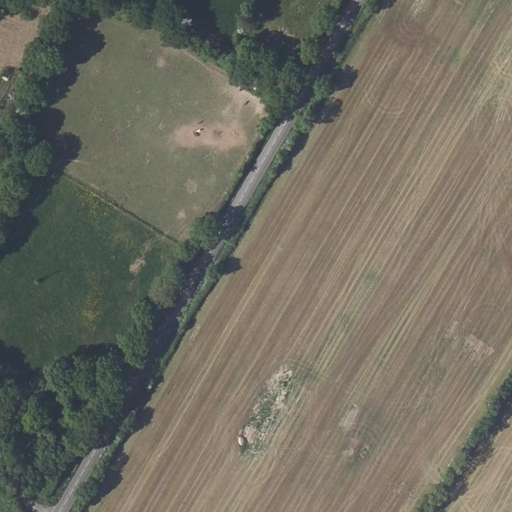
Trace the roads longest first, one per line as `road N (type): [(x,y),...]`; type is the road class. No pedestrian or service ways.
road 1 (tertiary): [(60,511),(357,0)]
road 2 (track): [(94,0),(124,3),(303,91)]
